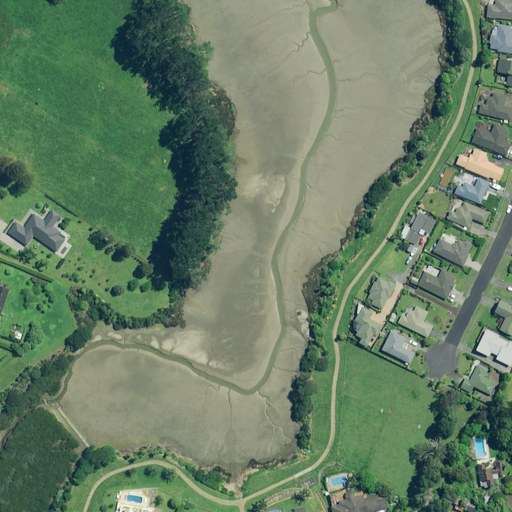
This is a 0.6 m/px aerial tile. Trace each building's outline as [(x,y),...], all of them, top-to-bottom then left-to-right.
[(511,0),(494,0),(494,4),(489,4),(487,3),(485,16),(490,17),(490,18),(494,18),(494,17),(511,18),(511,0)] [(509,25),(502,24),(497,23),(495,35),(490,34),(489,34),(488,43),(490,43),(489,48),(497,49),(496,50),(497,50),(511,53),(511,27),(509,27),(509,25)] [(511,60),(506,60),(506,57),(506,56),(499,56),(499,59),(498,58),(497,65),(496,71),(507,73),(506,82),(506,85),(511,86),(511,60)] [(506,95),(495,92),(492,91),(491,96),(490,96),(486,98),(484,104),(479,103),(479,104),(479,107),(477,111),(477,112),(510,121),(511,116),(511,113),(511,107),(503,105),(506,95)] [(504,141),(504,139),(507,132),(505,128),(493,123),(493,124),(490,132),(478,128),(476,127),(470,142),(505,155),(506,154),(510,143),(504,141)] [(487,160),(485,157),(484,155),(485,153),(474,148),(473,148),(471,155),(469,154),(467,157),(462,155),(458,154),(455,162),(454,163),(455,164),(463,167),(463,168),(469,170),(487,178),(488,176),(493,178),(491,181),(495,183),(496,180),(498,181),(503,169),(493,165),(493,164),(491,163),(487,161),(487,160)] [(487,183),(488,181),(477,177),(476,178),(473,187),(463,182),(461,187),(456,185),(453,193),(479,204),(480,203),(482,197),(487,183)] [(488,212),(469,204),(463,201),(461,206),(460,206),(456,207),(454,212),(451,211),(449,210),(446,216),(445,218),(452,221),(463,226),(462,229),(465,230),(466,227),(467,228),(471,218),(473,219),(484,224),(488,212)] [(423,215),(417,212),(416,214),(409,227),(404,225),(398,236),(403,239),(414,245),(415,243),(419,235),(417,234),(417,233),(420,235),(422,231),(427,233),(431,226),(434,220),(423,215)] [(62,232),(58,229),(54,226),(56,223),(47,217),(45,220),(35,213),(34,214),(26,226),(25,227),(17,221),(9,232),(26,244),(28,245),(34,236),(40,239),(42,241),(58,252),(66,239),(60,235),(62,232)] [(462,241),(457,239),(455,242),(450,243),(438,238),(435,243),(432,251),(462,266),(468,255),(467,254),(468,253),(471,246),(470,242),(466,240),(462,241)] [(454,283),(453,282),(452,282),(454,279),(453,274),(441,268),(436,277),(423,271),(416,285),(445,300),(454,283)] [(392,290),(395,285),(386,281),(386,282),(376,277),(374,282),(373,281),(367,292),(369,292),(366,298),(371,301),(369,304),(381,309),(387,298),(388,298),(389,297),(392,290)] [(0,319),(2,313),(3,312),(10,289),(0,285),(0,319)] [(511,306),(508,305),(498,300),(498,301),(493,310),(493,312),(493,313),(504,318),(498,329),(498,330),(511,336),(511,333),(511,306)] [(371,312),(362,307),(360,306),(356,314),(354,317),(353,319),(352,321),(359,325),(356,331),(354,335),(359,338),(357,343),(365,347),(367,344),(372,335),(375,337),(381,326),(368,318),(371,312)] [(423,320),(425,317),(427,312),(415,306),(412,311),(411,310),(410,313),(407,312),(404,316),(402,315),(401,314),(396,322),(426,337),(426,336),(432,326),(422,321),(423,320)] [(396,334),(392,332),(390,330),(380,350),(408,364),(413,353),(405,349),(400,347),(404,338),(396,334)] [(511,362),(511,343),(486,331),(476,350),(489,357),(491,352),(498,356),(496,359),(510,366),(511,362)] [(22,334),(15,332),(13,340),(20,342),(22,334)] [(484,376),(484,375),(487,369),(476,364),(470,376),(469,379),(464,377),(460,385),(459,387),(469,393),(472,387),(489,395),(493,387),(491,387),(494,381),(490,379),(484,376)] [(503,476),(501,461),(499,461),(499,460),(496,461),(496,462),(495,462),(495,463),(495,465),(495,467),(484,469),(484,466),(483,464),(482,464),(479,465),(476,465),(479,484),(479,486),(483,486),(483,488),(487,488),(488,487),(488,485),(493,485),(492,479),(497,478),(497,477),(503,476)] [(356,496),(355,492),(352,490),(350,491),(349,491),(347,494),(348,498),(340,500),(341,503),(334,505),(332,505),(334,511),(368,511),(387,507),(389,507),(387,497),(385,498),(380,499),(379,495),(379,494),(367,497),(365,498),(364,494),(356,496)] [(493,499),(488,497),(484,496),(481,505),(482,505),(482,507),(484,508),(484,506),(490,508),(493,499)] [(469,501),(468,501),(466,500),(463,508),(457,505),(460,498),(458,497),(454,505),(455,505),(453,508),(461,511),(462,509),(468,511),(474,511),(475,511),(478,505),(469,501)]
